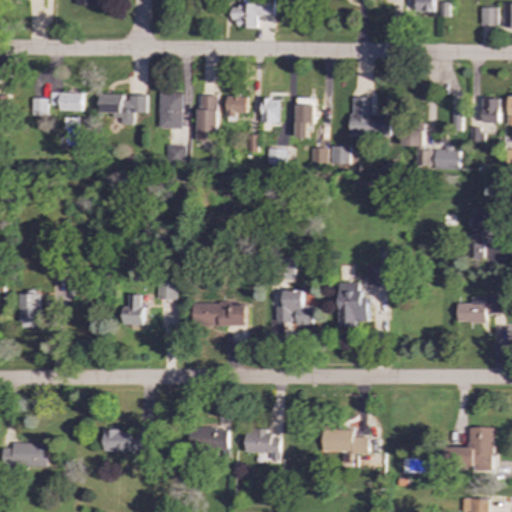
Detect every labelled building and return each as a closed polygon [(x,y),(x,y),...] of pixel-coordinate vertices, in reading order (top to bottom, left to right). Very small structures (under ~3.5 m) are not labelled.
[(274,0),(252,0),(252,3),(239,3),(239,8),(232,8),(232,27),(256,27),(257,15),(274,16),(274,0)] [(434,12),(434,0),(414,0),(414,12),(434,12)] [(439,0),(439,16),(449,17),(450,0),(439,0)] [(503,27),(511,27),(511,3),(502,3),(503,27)] [(497,6),(481,6),(481,25),(498,24),(497,6)] [(50,105),(59,106),(59,110),(82,111),(82,93),(50,92),(50,105)] [(159,128),(182,128),(182,93),(160,93),(159,128)] [(146,113),(147,95),(130,95),(130,96),(99,95),(99,112),(113,112),(113,117),(122,117),(122,124),(134,124),(134,112),(146,113)] [(217,141),(217,95),(197,95),(196,141),(217,141)] [(0,96),(0,112),(8,113),(8,96),(0,96)] [(247,96),(227,96),(227,121),(235,121),(236,113),(247,113),(247,96)] [(390,114),(371,114),(371,97),(350,98),(350,136),(390,135),(390,114)] [(47,98),(31,98),(31,115),(46,116),(47,98)] [(278,123),(278,99),(262,98),(261,123),(278,123)] [(307,137),(307,123),(313,123),(314,98),(297,98),(296,137),(307,137)] [(499,99),(483,98),(482,123),(499,123),(499,99)] [(461,131),(461,111),(451,110),(450,130),(461,131)] [(423,149),(424,128),(401,128),(401,146),(415,146),(415,165),(430,165),(430,150),(423,149)] [(185,162),(185,145),(166,144),(166,161),(185,162)] [(434,169),(458,170),(459,151),(450,150),(451,144),(444,144),(444,150),(434,149),(434,169)] [(310,164),(327,164),(327,146),(310,146),(310,164)] [(349,146),(331,146),(330,164),(348,164),(349,146)] [(285,165),(286,149),(268,148),(267,164),(285,165)] [(472,211),(471,258),(482,258),(482,235),(493,235),(494,211),(472,211)] [(385,265),(364,266),(365,286),(386,286),(385,265)] [(176,280),(157,280),(157,299),(176,300),(176,280)] [(338,326),(356,326),(356,322),(368,322),(367,297),(359,297),(359,283),(337,283),(338,326)] [(312,325),(312,306),(302,306),(302,290),(282,290),(282,306),(270,306),(270,321),(293,321),(293,325),(312,325)] [(20,327),(40,327),(40,293),(19,294),(20,327)] [(142,325),(143,295),(128,294),(128,302),(123,302),(123,324),(142,325)] [(457,304),(457,322),(486,322),(486,313),(504,313),(504,296),(471,295),(471,304),(457,304)] [(192,304),(192,326),(245,325),(245,303),(192,304)] [(493,428),(468,427),(468,447),(446,447),(446,466),(473,467),(473,471),(492,471),(493,428)] [(226,428),(186,429),(186,451),(227,450),(226,428)] [(280,438),(269,437),(269,429),(245,428),(245,452),(270,453),(269,460),(279,460),(280,438)] [(136,435),(136,440),(131,440),(130,430),(104,430),(104,451),(151,450),(151,434),(136,435)] [(352,430),(321,430),(320,452),(367,453),(367,437),(352,437),(352,430)] [(2,465),(47,467),(48,443),(13,442),(12,448),(3,448),(2,465)] [(489,511),(490,499),(462,498),(462,511),(489,511)]
